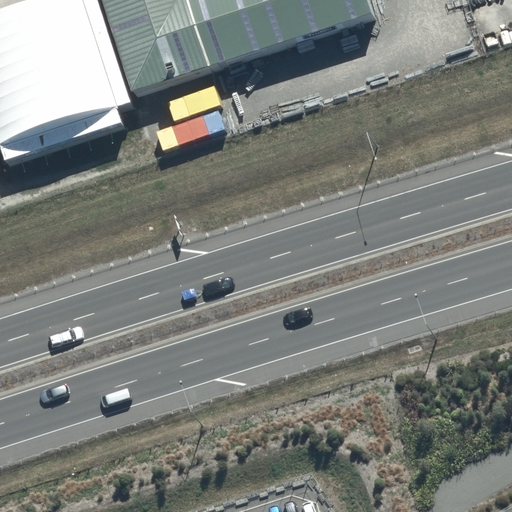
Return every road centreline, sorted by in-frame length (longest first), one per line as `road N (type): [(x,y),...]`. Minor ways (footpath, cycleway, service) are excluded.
road 1 (trunk): [(511,267),(0,428)]
road 2 (trunk): [(0,343),(511,187)]
